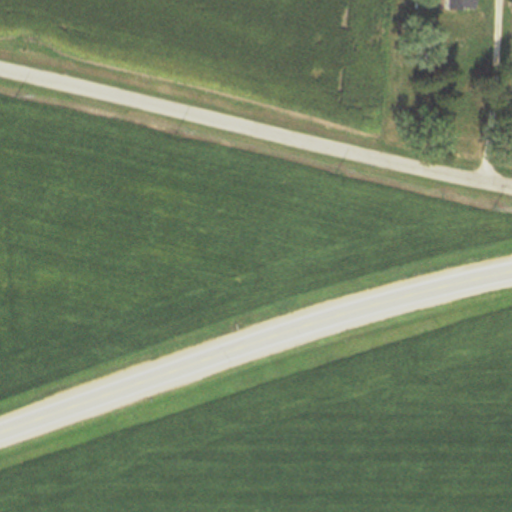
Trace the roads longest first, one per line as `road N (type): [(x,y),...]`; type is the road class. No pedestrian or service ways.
road 1 (primary): [(511,273),(318,320),(0,432)]
road 2 (residential): [(511,188),(0,71)]
